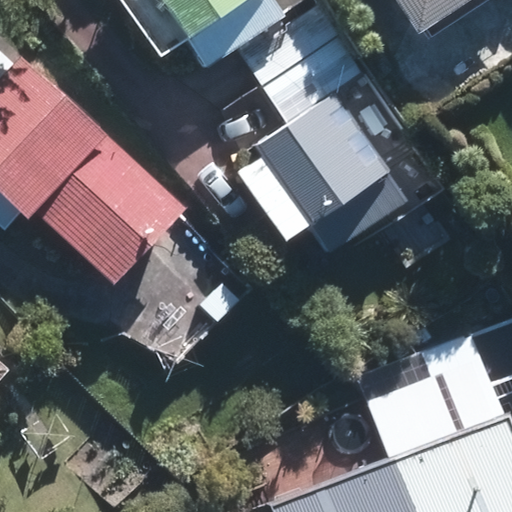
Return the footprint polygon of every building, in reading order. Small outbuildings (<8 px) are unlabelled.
[(259,0),(162,0),(202,61),(270,17),(259,0)] [(395,0),(414,28),(456,0),(395,0)] [(19,73),(0,93),(0,182),(108,280),(171,210),(19,73)] [(334,109),(263,155),(322,246),(392,200),(334,109)] [(511,511),(511,457),(502,429),(273,511),(272,511),(511,511)]
